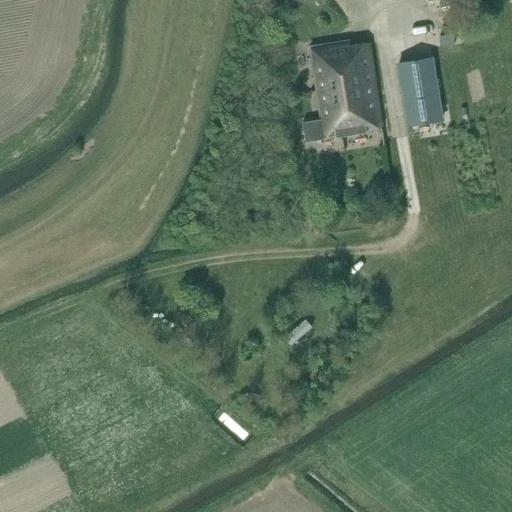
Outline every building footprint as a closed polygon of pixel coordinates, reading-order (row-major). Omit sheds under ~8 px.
[(353,42),(313,48),(323,119),(305,121),(308,139),(383,128),(371,44),(354,47),(353,42)] [(432,58),(399,64),(409,124),(442,119),(432,58)] [(160,301),(174,318),(191,304),(177,287),(160,301)] [(242,293),(226,296),(230,317),(246,314),(242,293)] [(312,347),(326,334),(313,321),(299,333),(312,347)]
